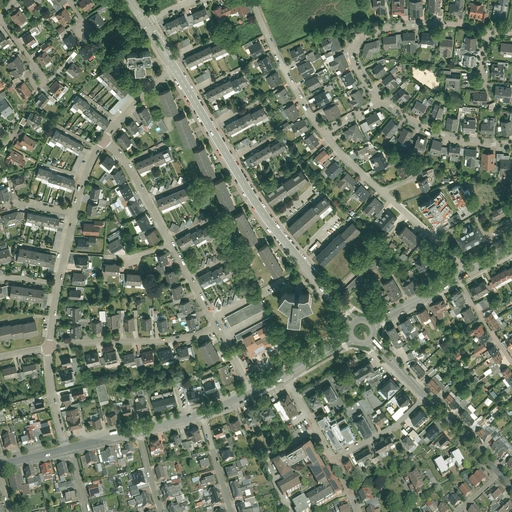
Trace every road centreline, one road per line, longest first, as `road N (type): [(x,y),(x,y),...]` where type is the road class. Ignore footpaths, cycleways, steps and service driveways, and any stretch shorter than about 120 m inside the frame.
road 1 (tertiary): [(353,321),(269,223),(173,67)]
road 2 (residential): [(384,99),(357,65),(359,39),(415,25),(486,29)]
road 3 (residential): [(467,271),(326,134)]
road 4 (residential): [(216,327),(183,338),(48,347)]
road 5 (residential): [(326,134),(287,75),(253,0)]
road 6 (residential): [(511,144),(443,136),(384,99)]
road 7 (residential): [(171,243),(125,158),(104,140)]
